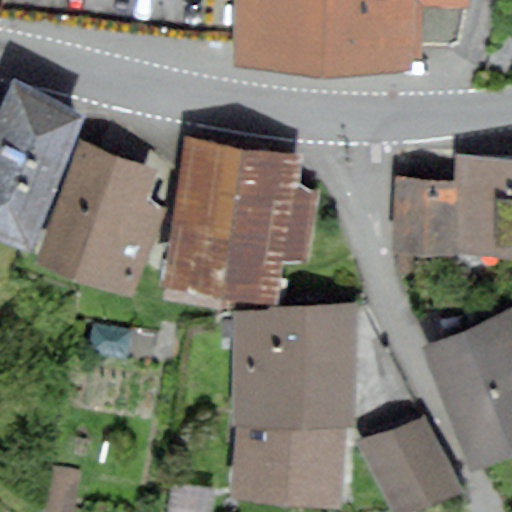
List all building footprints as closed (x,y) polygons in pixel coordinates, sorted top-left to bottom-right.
[(245,0),(244,58),(403,61),(404,0),(245,0)] [(16,90),(0,125),(0,229),(26,241),(80,117),(16,90)] [(193,145),(177,286),(271,297),(276,253),(300,256),(307,198),(289,196),(293,156),(193,145)] [(88,146),(47,253),(130,285),(160,208),(138,199),(150,170),(88,146)] [(511,158),(462,158),(460,244),(511,245),(511,158)] [(455,181),(393,180),(392,248),(454,249),(455,181)] [(237,427),(231,502),(332,509),(338,424),(346,424),(354,318),(240,310),(231,427),(237,427)] [(511,313),(432,347),(479,460),(511,446),(511,313)] [(423,418),(367,443),(398,511),(402,511),(454,489),(423,418)]
